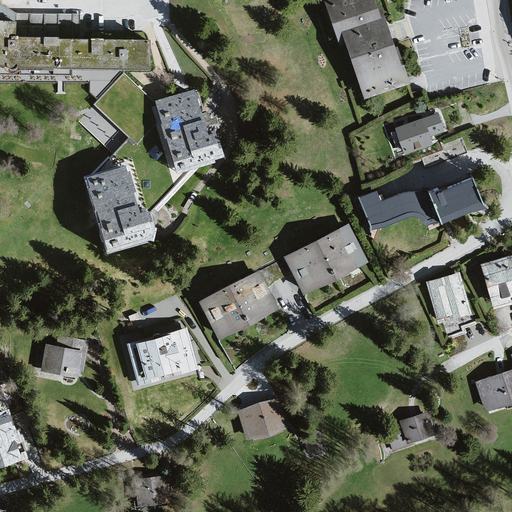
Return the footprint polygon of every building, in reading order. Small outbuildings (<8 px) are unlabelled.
[(372,0),(335,0),(322,5),(359,102),(405,85),(372,0)] [(0,80),(4,72),(143,72),(142,44),(12,42),(11,24),(0,24),(0,80)] [(193,93),(150,105),(170,176),(221,161),(214,135),(205,138),(193,93)] [(425,120),(393,131),(402,158),(434,147),(425,120)] [(130,166),(78,180),(99,254),(150,240),(130,166)] [(376,191),(356,199),(368,233),(394,222),(403,219),(410,219),(418,221),(421,226),(426,231),(483,209),(470,177),(424,196),(414,192),(398,194),(388,198),(379,201),(376,191)] [(344,225),(280,260),(301,300),(366,265),(344,225)] [(511,254),(476,266),(490,312),(511,305),(511,254)] [(458,272),(422,282),(436,331),(472,321),(458,272)] [(258,273),(198,304),(218,343),(279,312),(258,273)] [(182,329),(128,348),(130,372),(139,393),(198,370),(182,329)] [(85,355),(42,347),(36,376),(79,384),(85,355)] [(511,369),(473,381),(484,418),(511,409),(511,353),(508,355),(511,369)] [(4,380),(0,381),(0,397),(8,395),(4,380)] [(276,398),(235,410),(244,440),(285,428),(276,398)] [(8,411),(0,414),(0,463),(23,456),(8,411)] [(426,413),(398,422),(406,445),(434,437),(426,413)] [(310,453),(327,446),(319,426),(302,433),(310,453)] [(164,476),(133,479),(136,506),(167,503),(164,476)]
